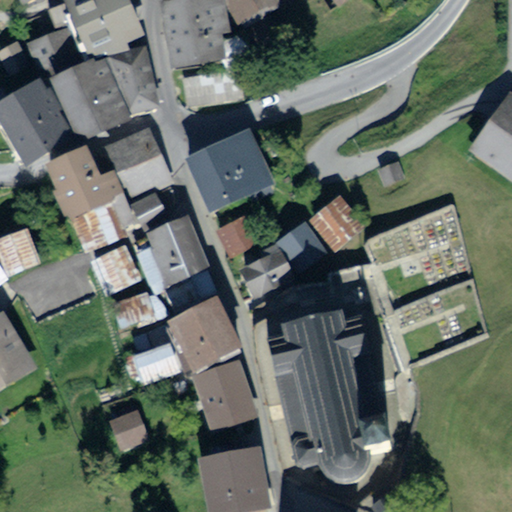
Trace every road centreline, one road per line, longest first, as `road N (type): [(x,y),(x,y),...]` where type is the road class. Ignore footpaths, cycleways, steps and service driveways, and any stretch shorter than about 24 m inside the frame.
road 1 (residential): [(335,511),(280,489),(238,314),(172,139)]
road 2 (tertiary): [(198,128),(242,121),(379,69),(419,47),(458,0)]
road 3 (residential): [(158,117),(27,171),(0,173)]
